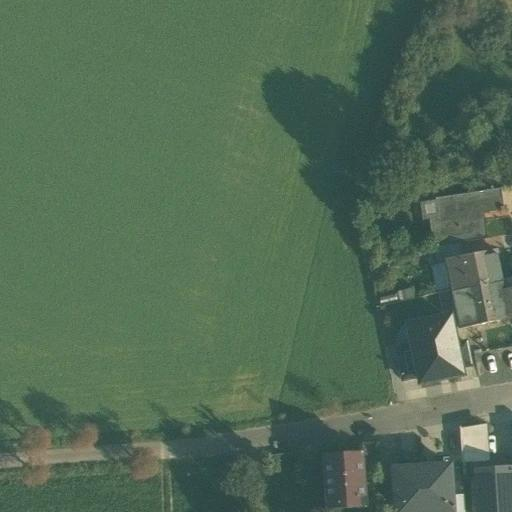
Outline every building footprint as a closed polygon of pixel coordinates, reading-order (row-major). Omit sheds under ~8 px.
[(475,175),(478,195),(492,193),(489,173),(475,175)] [(430,220),(434,247),(459,242),(485,238),(480,213),(499,210),(499,212),(503,212),(503,207),(501,208),(498,192),(492,193),(478,195),(437,201),(439,218),(430,220)] [(422,221),(430,220),(439,218),(437,201),(419,204),(422,221)] [(434,247),(435,254),(460,249),(459,242),(434,247)] [(462,258),(460,249),(435,254),(437,264),(446,262),(462,258)] [(462,258),(446,262),(451,290),(501,279),(495,252),(462,258)] [(438,293),(451,290),(446,262),(437,264),(437,266),(432,267),(438,293)] [(459,330),(509,319),(503,291),(501,279),(451,290),(457,318),(459,330)] [(511,318),(511,289),(503,291),(509,319),(511,318)] [(443,321),(448,320),(457,318),(451,290),(438,294),(437,295),(443,320),(443,321)] [(443,320),(427,324),(429,334),(411,337),(413,347),(419,377),(420,383),(459,375),(458,368),(453,345),(448,320),(443,321),(443,320)] [(409,327),(411,337),(429,334),(427,324),(409,327)] [(465,343),(453,345),(458,368),(470,367),(465,343)] [(397,350),(403,380),(419,377),(413,347),(397,350)] [(459,430),(461,463),(488,462),(486,425),(459,430)] [(321,458),(324,510),(365,507),(363,485),(361,456),(321,458)] [(449,466),(420,468),(423,511),(451,511),(451,497),(449,466)] [(423,511),(420,468),(392,470),(394,500),(394,511),(423,511)] [(474,474),(476,511),(511,511),(511,482),(511,468),(491,470),(491,473),(474,474)] [(363,485),(365,507),(377,506),(375,484),(363,485)] [(464,511),(463,496),(451,497),(451,511),(464,511)] [(394,511),(394,500),(382,501),(382,511),(394,511)]
